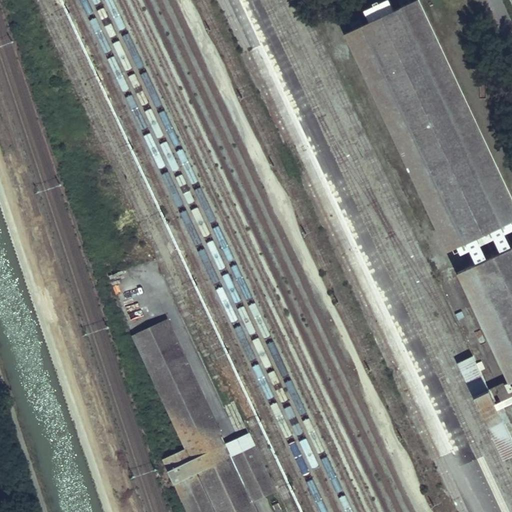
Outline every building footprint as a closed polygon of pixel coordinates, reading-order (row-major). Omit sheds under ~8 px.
[(347,36),(450,252),(460,247),(464,254),(511,230),(511,193),(420,1),(413,4),(411,0),(405,0),(401,2),(404,8),(397,11),(390,0),(366,12),(371,24),(364,27),(361,21),(353,25),(356,31),(347,36)] [(508,380),(511,378),(511,258),(465,281),(501,356),(497,358),(508,380)] [(376,280),(384,277),(378,262),(371,264),(376,280)] [(215,424),(163,311),(127,328),(179,442),(157,452),(185,511),(255,511),(246,492),(215,424)] [(496,406),(473,358),(466,361),(458,365),(504,460),(511,457),(511,456),(511,438),(501,415),(505,413),(500,404),(496,406)] [(215,424),(246,492),(271,481),(239,413),(215,424)]
